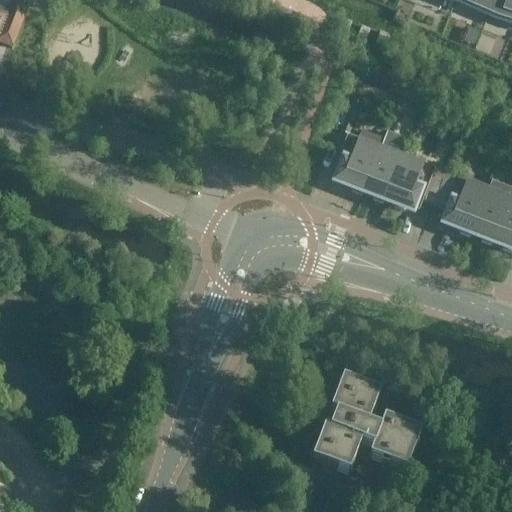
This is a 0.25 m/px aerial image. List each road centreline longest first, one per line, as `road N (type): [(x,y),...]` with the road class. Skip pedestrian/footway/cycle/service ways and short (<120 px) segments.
road 1 (unclassified): [(248,236),(0,128)]
road 2 (unclassified): [(211,353),(150,511)]
road 3 (unclassified): [(385,269),(312,231),(248,236)]
road 4 (unclassified): [(511,318),(385,269)]
road 5 (unclassified): [(248,236),(222,282),(211,353)]
road 6 (unclassified): [(266,262),(385,269)]
